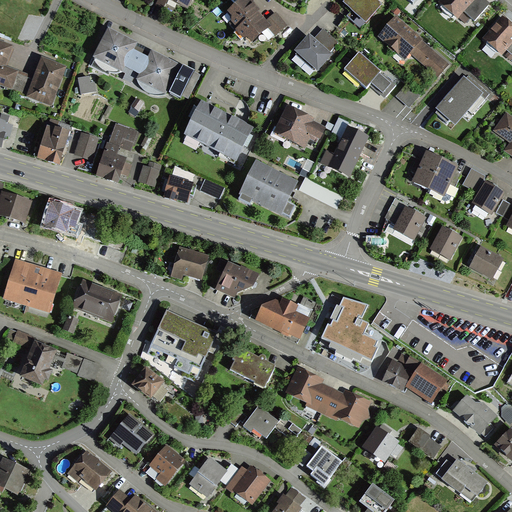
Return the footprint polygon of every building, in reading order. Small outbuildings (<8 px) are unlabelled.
[(166,0),(158,0),(156,5),(164,9),(168,1),(166,0)] [(192,0),(166,0),(168,1),(188,10),(192,0)] [(252,3),(255,0),(241,0),(228,13),(231,17),(231,22),(229,24),(235,31),(246,21),(248,23),(260,12),(252,3)] [(383,6),(376,0),(347,0),(344,4),(366,24),(383,6)] [(489,4),(484,0),(440,0),(437,3),(458,21),(459,19),(465,25),(470,20),(464,14),(465,13),(474,21),(489,4)] [(267,21),(260,12),(248,23),(246,21),(235,31),(243,39),(248,39),(252,44),(269,29),(276,36),(287,26),(276,12),(267,21)] [(450,65),(396,17),(378,37),(405,61),(410,55),(437,79),(450,65)] [(511,24),(503,17),(484,39),(503,55),(507,50),(511,54),(511,24)] [(138,44),(108,28),(93,58),(96,59),(91,66),(108,75),(109,72),(114,73),(118,73),(120,72),(122,73),(125,68),(133,72),(142,54),(134,51),(138,44)] [(315,39),(309,34),(294,51),(317,73),(332,56),(328,53),(338,42),(323,30),(315,39)] [(14,47),(0,42),(0,86),(11,91),(18,73),(5,68),(14,47)] [(148,58),(142,54),(133,72),(140,75),(137,81),(139,85),(141,89),(144,92),(147,94),(150,95),(155,96),(160,97),(166,96),(169,91),(176,95),(180,97),(182,95),(188,98),(200,74),(152,51),(148,58)] [(395,85),(359,54),(345,70),(366,89),(370,85),(384,98),(395,85)] [(19,71),(18,73),(11,91),(52,106),(67,67),(42,58),(34,77),(19,71)] [(89,77),(78,79),(81,95),(96,92),(95,83),(90,84),(89,77)] [(480,91),(464,78),(436,109),(455,126),(469,110),(472,114),(489,95),(482,89),(480,91)] [(409,108),(421,95),(408,84),(397,97),(409,108)] [(145,104),(137,99),(131,106),(131,109),(129,113),(136,117),(145,104)] [(254,127),(201,100),(184,134),(186,135),(185,137),(199,145),(201,143),(220,152),(218,155),(235,163),(236,161),(242,164),(259,132),(253,129),(254,127)] [(315,120),(287,106),(273,133),(306,150),(310,140),(318,144),(326,129),(314,123),(315,120)] [(10,117),(0,113),(0,149),(2,150),(6,137),(11,138),(15,125),(8,123),(10,117)] [(511,117),(506,113),(493,131),(510,143),(504,151),(511,156),(511,117)] [(60,166),(70,133),(59,130),(61,123),(49,120),(37,159),(60,166)] [(138,132),(116,124),(109,144),(120,148),(131,152),(138,132)] [(350,178),(370,138),(348,127),(333,155),(326,151),(320,163),(350,178)] [(82,134),(75,156),(92,161),(93,160),(95,160),(96,155),(95,154),(99,139),(82,134)] [(120,148),(109,144),(108,144),(97,177),(118,185),(121,175),(128,177),(132,167),(125,165),(127,158),(118,155),(120,148)] [(428,190),(442,159),(427,152),(422,161),(417,159),(411,171),(417,174),(413,183),(428,190)] [(442,159),(428,190),(445,198),(451,185),(455,187),(461,175),(456,173),(459,167),(442,159)] [(299,183),(255,162),(238,196),(240,197),(238,201),(250,207),(252,203),(282,217),(283,214),(289,217),(294,207),(289,204),(299,183)] [(155,187),(161,166),(150,163),(149,168),(143,166),(139,183),(155,187)] [(484,176),(472,169),(463,186),(475,193),(484,176)] [(194,184),(170,177),(163,199),(177,203),(177,201),(188,204),(194,184)] [(343,197),(306,178),(300,191),(336,210),(343,197)] [(223,198),(226,186),(206,180),(202,193),(223,198)] [(505,194),(486,182),(472,204),(492,216),(505,194)] [(32,202),(2,193),(0,198),(0,217),(25,226),(32,202)] [(406,206),(396,200),(386,218),(397,224),(405,207),(406,206)] [(511,212),(511,205),(503,201),(496,213),(508,220),(511,212)] [(75,211),(51,203),(43,228),(67,236),(75,211)] [(427,219),(405,207),(397,224),(393,231),(414,242),(427,219)] [(130,233),(113,227),(106,246),(123,252),(130,233)] [(462,239),(443,228),(431,250),(450,261),(462,239)] [(208,257),(181,248),(172,277),(183,281),(184,276),(201,281),(208,257)] [(505,260),(481,248),(470,268),(493,281),(505,260)] [(63,274),(15,260),(3,301),(51,315),(63,274)] [(238,295),(254,288),(259,276),(219,260),(215,271),(222,274),(214,292),(235,301),(238,295)] [(122,297),(82,282),(72,308),(113,322),(122,297)] [(366,306),(345,297),(335,320),(329,318),(320,341),(372,363),(380,343),(363,336),(367,325),(359,322),(366,306)] [(281,303),(275,301),(262,307),(255,322),(288,337),(289,336),(300,341),(309,321),(295,314),(298,307),(282,300),(281,303)] [(216,334),(167,313),(148,355),(165,362),(168,356),(179,361),(176,369),(183,372),(181,376),(195,382),(216,334)] [(78,320),(67,316),(63,329),(74,333),(78,320)] [(33,337),(18,331),(14,342),(28,348),(33,337)] [(57,351),(35,343),(20,378),(42,387),(45,382),(48,383),(53,371),(50,371),(57,351)] [(259,358),(240,348),(234,361),(235,362),(231,371),(255,383),(255,384),(264,389),(276,366),(265,361),(266,359),(266,357),(264,356),(262,355),(260,356),(259,358)] [(413,372),(415,373),(422,363),(410,356),(404,366),(392,361),(383,383),(403,392),(413,372)] [(100,366),(84,360),(78,375),(94,381),(100,366)] [(448,380),(422,363),(415,373),(405,388),(431,405),(448,380)] [(165,382),(146,368),(132,387),(152,401),(154,399),(160,403),(169,392),(162,387),(165,382)] [(321,414),(333,389),(323,384),(324,381),(298,369),(285,394),(307,404),(306,407),(321,414)] [(333,389),(321,414),(337,422),(338,419),(359,429),(363,422),(370,419),(369,410),(371,403),(344,391),(343,394),(333,389)] [(484,404),(474,403),(467,397),(454,412),(481,436),(499,417),(484,404)] [(510,424),(511,422),(511,405),(508,401),(501,408),(502,417),(510,424)] [(235,408),(227,419),(236,426),(240,421),(243,423),(247,418),(235,408)] [(279,423),(259,408),(244,427),(251,433),(254,430),(267,440),(276,428),(293,441),(301,431),(283,418),(279,423)] [(154,435),(129,414),(109,439),(120,448),(122,445),(137,456),(154,435)] [(400,443),(377,428),(362,450),(385,464),(391,455),(397,459),(403,449),(398,446),(400,443)] [(430,436),(418,428),(409,442),(433,457),(440,446),(428,438),(430,436)] [(511,431),(511,430),(495,446),(511,463),(511,462),(511,431)] [(185,461),(166,446),(150,467),(160,475),(157,479),(166,486),(185,461)] [(342,462),(321,447),(306,467),(313,473),(311,476),(324,486),(342,462)] [(112,473),(87,452),(69,474),(79,484),(82,480),(96,492),(112,473)] [(227,472),(210,459),(189,486),(208,500),(221,481),(228,472),(227,472)] [(30,472),(2,460),(0,464),(0,489),(19,498),(30,472)] [(472,501),(475,497),(479,500),(482,500),(486,499),(489,496),(491,492),(491,487),(488,482),(458,460),(453,466),(446,461),(436,475),(472,501)] [(232,465),(227,472),(228,472),(221,481),(228,486),(239,470),(232,465)] [(242,467),(239,470),(228,486),(226,489),(233,495),(234,493),(252,506),(270,481),(251,468),(248,471),(242,467)] [(387,511),(395,502),(373,486),(360,504),(368,510),(366,511),(387,511)] [(299,506),(305,499),(292,489),(285,497),(284,496),(279,503),(281,504),(274,511),(300,511),(302,509),(299,506)] [(131,500),(119,491),(106,506),(113,511),(155,511),(135,496),(131,500)]
